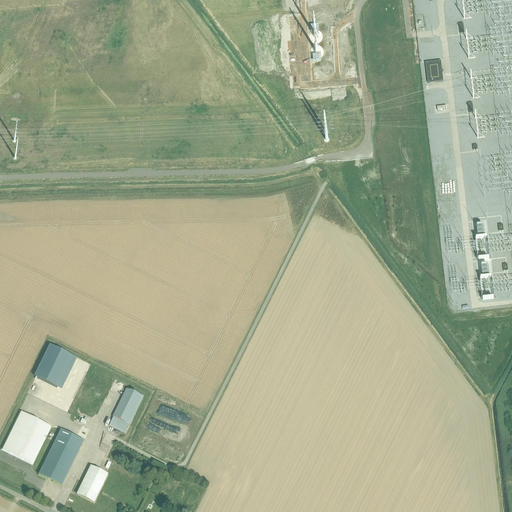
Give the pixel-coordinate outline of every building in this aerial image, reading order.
[(426,60),(428,81),(444,79),(442,66),(441,66),(441,64),(442,64),(441,59),(426,60)] [(37,379),(58,389),(74,358),(52,347),(37,379)] [(110,382),(109,379),(107,377),(105,375),(102,374),(99,374),(96,375),(94,376),(92,378),(90,380),(90,383),(90,386),(90,389),(92,391),(94,393),(96,395),(99,395),(102,395),(105,394),(107,392),(109,390),(110,387),(111,385),(110,382)] [(124,390),(127,385),(119,382),(117,387),(124,390)] [(125,434),(142,398),(127,390),(109,426),(125,434)] [(87,395),(85,396),(82,398),(80,400),(79,403),(79,406),(80,409),(81,412),(84,414),(86,415),(89,416),(92,415),(95,414),(97,412),(99,410),(100,407),(100,404),(100,401),(98,399),(96,397),(93,395),(90,395),(87,395)] [(1,450),(32,465),(51,427),(19,412),(1,450)] [(62,487),(84,442),(61,430),(38,475),(62,487)] [(149,461),(143,472),(150,475),(153,470),(151,469),(154,463),(149,461)] [(90,467),(77,494),(94,503),(107,476),(90,467)]
